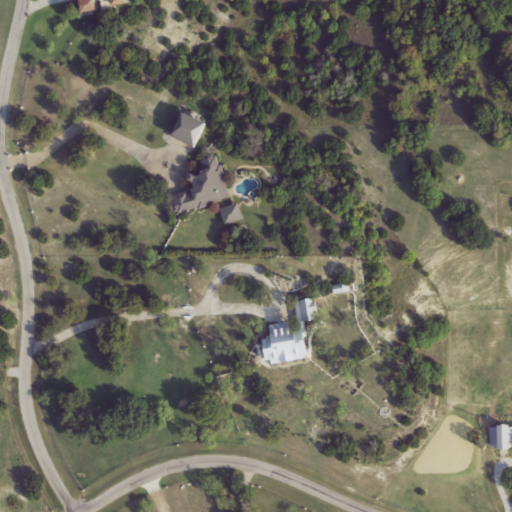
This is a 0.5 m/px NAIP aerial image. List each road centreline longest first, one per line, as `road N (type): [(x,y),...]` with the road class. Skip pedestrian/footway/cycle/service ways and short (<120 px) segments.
road 1 (residential): [(76,511),(27,443),(27,289),(19,219),(0,170),(8,86),(29,0)]
road 2 (residential): [(84,511),(142,479),(205,463),(266,471),(369,511)]
